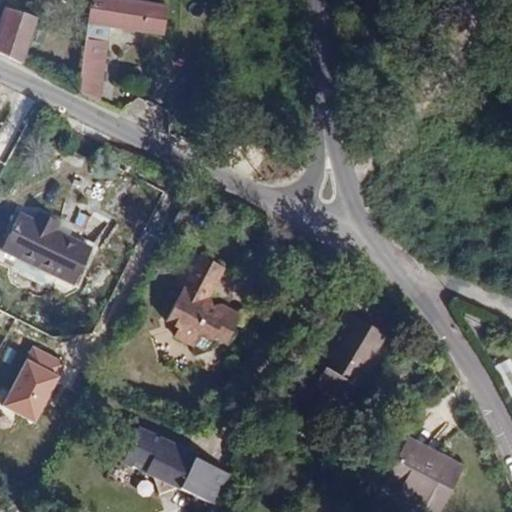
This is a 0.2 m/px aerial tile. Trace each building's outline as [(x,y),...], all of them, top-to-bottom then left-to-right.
[(89,0),(78,92),(96,101),(106,28),(160,35),(163,9),(117,2),(117,0),(89,0)] [(0,27),(0,54),(19,64),(37,21),(8,10),(0,27)] [(178,27),(204,34),(207,15),(178,11),(178,27)] [(34,222),(19,214),(2,248),(71,284),(88,251),(53,232),(58,222),(40,212),(34,222)] [(173,284),(182,288),(200,254),(191,250),(173,284)] [(200,254),(182,288),(165,321),(179,328),(175,335),(193,344),(196,355),(215,350),(211,343),(216,334),(230,341),(243,314),(223,303),(215,305),(210,294),(224,267),(200,254)] [(317,383),(350,400),(386,331),(344,308),(316,360),(326,366),(317,383)] [(511,359),(498,366),(511,397),(511,359)] [(69,382),(33,364),(9,413),(45,431),(69,382)] [(181,491),(220,507),(250,451),(204,434),(191,452),(141,428),(118,463),(153,480),(157,497),(181,491)] [(386,484),(432,511),(438,511),(463,472),(413,441),(386,484)]
